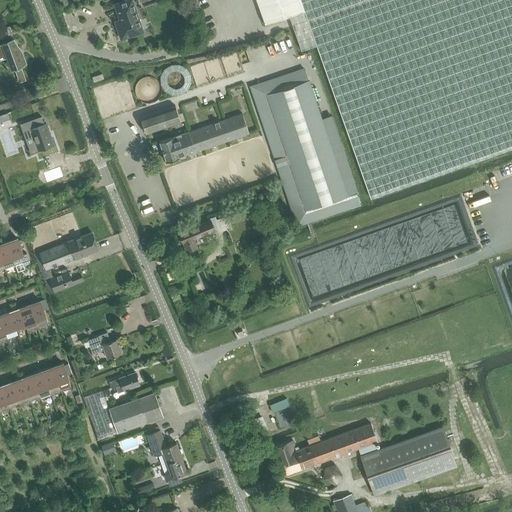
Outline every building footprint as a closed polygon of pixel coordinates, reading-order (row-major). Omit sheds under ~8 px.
[(121,21),(116,22),(122,38),(142,31),(131,0),(128,0),(115,5),(121,21)] [(317,44),(370,197),(511,147),(511,0),(256,0),(265,24),(289,15),(301,50),(317,44)] [(7,27),(1,30),(2,32),(4,36),(9,34),(8,30),(7,28),(7,27)] [(1,44),(0,44),(0,56),(6,54),(7,57),(12,69),(26,64),(21,52),(18,53),(13,40),(1,44)] [(305,69),(252,87),(298,224),(350,206),(305,69)] [(94,82),(104,78),(103,73),(92,77),(94,82)] [(176,106),(141,118),(146,134),(181,122),(176,106)] [(188,154),(196,151),(249,133),(242,113),(189,131),(181,134),(160,142),(167,162),(179,157),(182,159),(186,157),(188,154)] [(31,120),(21,124),(26,138),(33,136),(37,148),(37,149),(38,151),(54,145),(51,136),(46,123),(44,123),(42,116),(36,118),(31,120)] [(187,252),(198,247),(194,238),(215,230),(211,220),(179,233),(182,239),(179,240),(180,243),(183,242),(187,252)] [(92,232),(68,241),(74,258),(74,259),(99,249),(92,232)] [(18,238),(7,242),(15,265),(23,262),(24,266),(31,263),(27,253),(23,254),(21,248),(25,246),(22,239),(18,240),(18,238)] [(40,252),(38,253),(44,270),(46,269),(74,258),(68,241),(40,252)] [(0,254),(5,268),(15,265),(7,242),(0,244),(0,254)] [(50,278),(48,279),(52,292),(55,291),(73,284),(84,280),(82,275),(71,279),(68,271),(50,278)] [(47,319),(40,300),(30,304),(38,327),(48,323),(47,319)] [(20,308),(27,328),(28,331),(38,327),(30,304),(20,308)] [(25,329),(27,328),(20,308),(9,312),(18,335),(16,330),(24,327),(25,329)] [(0,317),(8,338),(18,335),(9,312),(0,315),(0,317)] [(110,340),(107,332),(87,339),(93,354),(104,349),(107,358),(121,353),(121,351),(122,350),(120,345),(119,346),(116,338),(110,340)] [(68,363),(64,365),(63,363),(52,367),(61,390),(71,386),(70,381),(67,374),(72,373),(68,363)] [(51,393),(61,390),(52,367),(42,370),(51,393)] [(40,397),(51,393),(42,370),(32,374),(40,397)] [(135,372),(118,378),(109,381),(112,388),(116,387),(118,392),(123,391),(123,390),(139,385),(135,372)] [(30,401),(40,397),(32,374),(22,378),(30,401)] [(20,404),(30,401),(22,378),(12,381),(20,404)] [(10,408),(20,404),(12,381),(2,385),(10,408)] [(0,411),(10,408),(2,385),(0,385),(0,411)] [(102,391),(84,397),(98,438),(163,416),(154,392),(108,408),(102,391)] [(287,398),(270,405),(273,412),(290,406),(287,398)] [(278,447),(287,473),(301,468),(302,468),(358,448),(361,455),(361,456),(375,495),(457,465),(443,426),(377,450),(374,442),(377,441),(371,423),(334,436),(296,450),(293,440),(284,444),(278,447)] [(158,426),(146,430),(147,433),(146,433),(151,445),(154,455),(158,454),(162,464),(181,457),(181,455),(182,454),(180,449),(179,449),(176,442),(165,446),(163,440),(164,440),(161,428),(160,429),(158,426)] [(316,427),(305,432),(309,444),(320,440),(316,427)] [(104,454),(110,452),(107,444),(101,446),(104,454)] [(181,457),(162,464),(165,474),(164,475),(165,479),(181,473),(181,475),(186,473),(185,472),(187,471),(181,457)] [(140,496),(156,490),(153,482),(137,488),(140,496)] [(372,511),(372,510),(368,511),(365,501),(355,505),(351,494),(334,500),(338,511),(372,511)]
